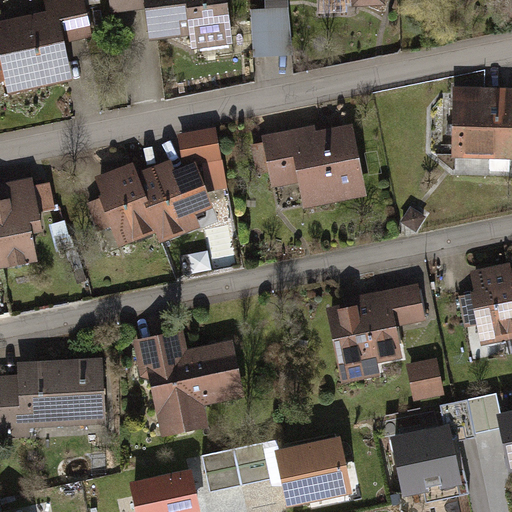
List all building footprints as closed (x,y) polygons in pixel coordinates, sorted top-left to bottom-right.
[(0,74),(1,75),(5,93),(68,80),(60,44),(89,37),(80,0),(39,0),(42,10),(0,19),(0,74)] [(103,0),(106,15),(142,10),(146,43),(184,39),(186,56),(228,50),(221,0),(103,0)] [(380,0),(308,0),(309,1),(330,0),(346,0),(347,9),(381,7),(380,0)] [(292,54),(289,7),(248,9),(252,57),(292,54)] [(511,94),(452,93),(450,162),(511,163),(511,94)] [(259,146),(246,148),(252,179),(265,177),(267,191),(293,186),(298,210),(361,198),(347,127),(311,134),(309,127),(257,138),(259,146)] [(211,130),(173,137),(179,168),(192,164),(193,167),(217,162),(211,130)] [(132,175),(142,205),(137,206),(148,237),(151,247),(196,232),(191,218),(209,212),(193,167),(192,164),(179,168),(168,172),(165,164),(132,175)] [(128,165),(88,179),(113,249),(148,237),(137,206),(142,205),(132,175),(128,165)] [(35,179),(0,185),(0,273),(37,267),(31,239),(45,236),(35,179)] [(477,350),(511,341),(511,319),(510,311),(511,310),(511,295),(508,276),(505,266),(465,275),(470,294),(464,295),(472,328),(477,350)] [(338,306),(320,310),(336,387),(376,379),(373,367),(400,362),(393,331),(423,324),(414,284),(337,301),(338,306)] [(452,298),(459,331),(472,328),(464,295),(452,298)] [(180,333),(128,343),(135,380),(144,383),(155,439),(200,431),(196,410),(240,401),(228,341),(183,350),(180,333)] [(402,366),(410,402),(440,395),(432,360),(402,366)] [(97,361),(12,365),(13,378),(0,378),(0,442),(23,441),(23,430),(101,427),(97,361)] [(455,473),(466,471),(460,440),(477,437),(469,398),(441,404),(445,424),(455,473)] [(511,407),(499,410),(510,467),(511,466),(511,407)] [(445,424),(392,434),(404,495),(424,491),(426,504),(471,495),(466,471),(455,473),(445,424)] [(277,447),(288,502),(353,489),(342,434),(277,447)] [(267,442),(234,448),(242,484),(274,477),(267,442)] [(234,448),(202,455),(210,490),(242,484),(234,448)] [(201,511),(191,464),(129,478),(136,511),(201,511)]
